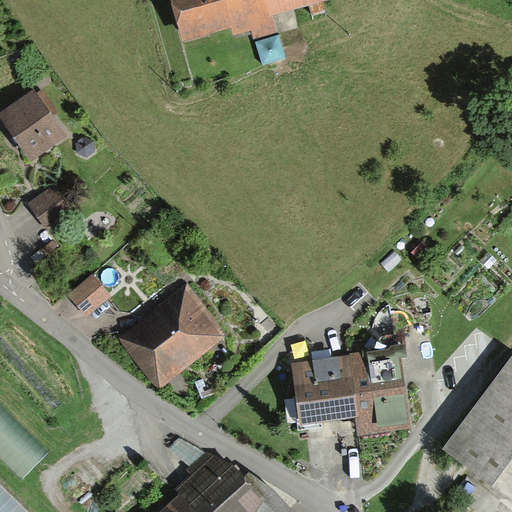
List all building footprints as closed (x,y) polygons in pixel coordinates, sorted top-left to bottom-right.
[(173,0),(186,42),(229,30),(231,36),(251,30),(253,37),(276,31),(271,15),(322,0),(173,0)] [(34,90),(0,113),(0,115),(32,161),(67,136),(49,111),(34,90)] [(77,142),(78,152),(87,157),(95,152),(94,141),(85,137),(77,142)] [(30,205),(48,230),(72,212),(54,187),(30,205)] [(93,275),(69,294),(87,315),(110,296),(93,275)] [(187,289),(121,338),(159,387),(224,337),(187,289)] [(294,364),(301,423),(356,417),(358,436),(412,429),(403,359),(409,358),(406,332),(381,335),(383,349),(351,352),(351,356),(331,358),(330,349),(313,351),(315,362),(294,364)] [(511,354),(444,447),(511,496),(511,354)] [(0,455),(27,480),(47,458),(0,414),(0,455)] [(295,511),(274,490),(250,472),(244,477),(218,449),(175,489),(179,494),(159,511),(295,511)] [(0,511),(20,511),(0,491),(0,511)]
